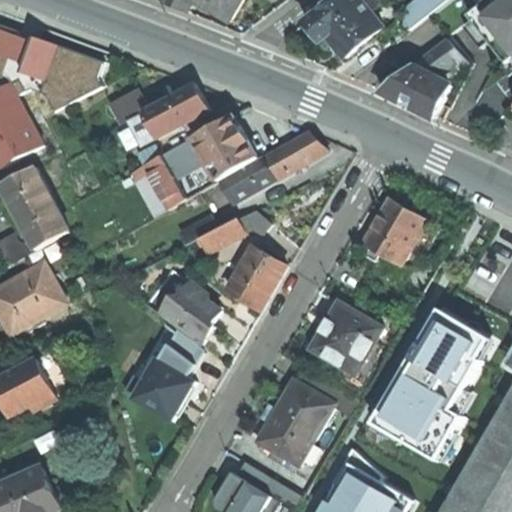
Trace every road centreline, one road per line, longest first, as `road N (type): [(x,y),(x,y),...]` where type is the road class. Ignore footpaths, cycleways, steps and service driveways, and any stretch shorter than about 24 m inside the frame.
road 1 (residential): [(390,134),(177,511)]
road 2 (secondary): [(49,0),(225,65)]
road 3 (secondary): [(225,65),(390,134)]
road 4 (secondary): [(390,134),(511,197)]
